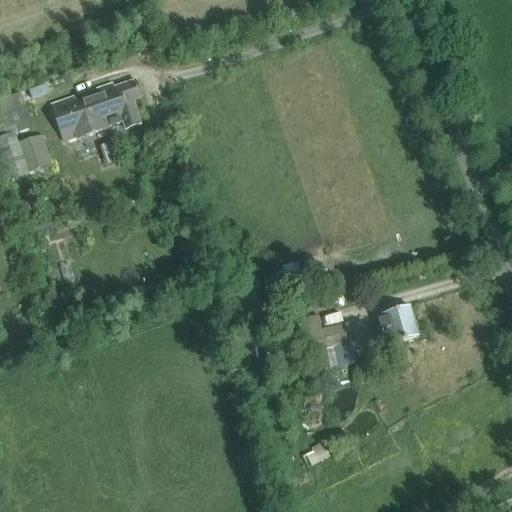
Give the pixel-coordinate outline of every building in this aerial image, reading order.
[(76,141),(108,130),(107,128),(122,122),(125,131),(140,126),(132,102),(140,99),(135,82),(113,90),(112,86),(52,107),(64,142),(75,139),(76,141)] [(0,101),(0,139),(29,131),(18,95),(0,101)] [(26,176),(52,167),(42,137),(16,145),(26,176)] [(392,345),(418,338),(410,308),(377,317),(379,325),(372,327),(375,336),(382,334),(382,336),(390,334),(392,345)] [(268,319),(272,341),(281,339),(285,358),(351,344),(347,325),(321,330),(318,317),(293,323),(291,315),(268,319)] [(329,444),(305,455),(311,467),(335,457),(329,444)]
